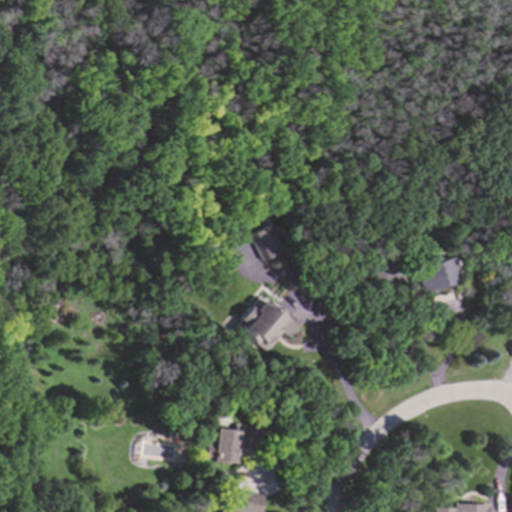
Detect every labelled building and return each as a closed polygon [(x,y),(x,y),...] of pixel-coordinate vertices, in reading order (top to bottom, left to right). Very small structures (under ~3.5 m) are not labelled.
[(258,262),(275,254),(263,227),(245,235),(258,262)] [(417,295),(455,283),(447,257),(409,269),(417,295)] [(283,338),(295,322),(272,305),(270,308),(254,297),(237,321),(242,325),(235,334),(261,352),(275,333),(283,338)] [(200,462),(231,464),(233,431),(211,430),(210,446),(201,445),(200,462)] [(254,511),(259,496),(231,489),(225,511),(254,511)]
